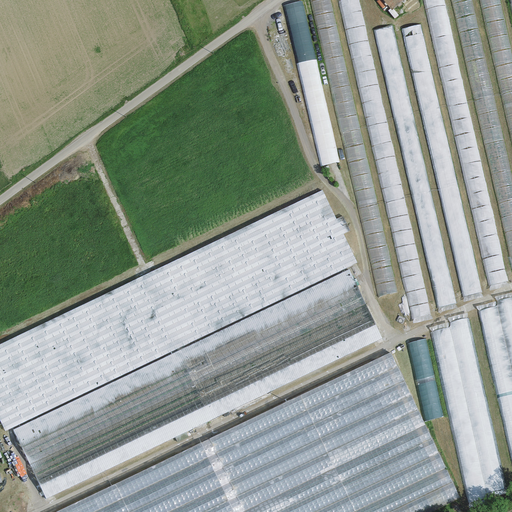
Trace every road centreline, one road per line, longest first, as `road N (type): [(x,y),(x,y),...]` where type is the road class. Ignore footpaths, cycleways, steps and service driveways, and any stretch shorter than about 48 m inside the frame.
road 1 (unclassified): [(276,0),(0,201)]
road 2 (track): [(86,137),(145,269),(136,273)]
